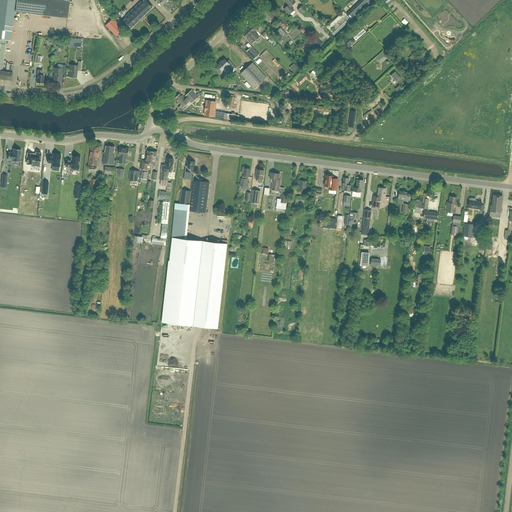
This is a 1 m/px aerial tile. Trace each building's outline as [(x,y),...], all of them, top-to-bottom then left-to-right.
[(0,72),(0,71),(0,69),(2,69),(5,40),(10,41),(15,0),(0,0),(0,71),(0,72)] [(69,0),(67,0),(16,0),(15,12),(67,18),(69,0)] [(152,8),(145,0),(141,4),(140,3),(126,17),(127,18),(124,21),(131,28),(152,8)] [(289,15),(294,10),(290,7),(295,3),(293,0),(283,0),(288,5),(284,9),(289,15)] [(368,0),(362,0),(359,3),(364,9),(371,2),(368,0)] [(301,15),(307,10),(302,5),(297,10),(301,15)] [(269,12),(267,11),(264,14),(265,15),(264,16),(270,22),(275,17),(273,15),(274,14),(272,12),(271,12),(269,11),(269,12)] [(351,11),(347,14),(353,20),(356,16),(351,11)] [(334,35),(351,20),(343,12),(327,27),(334,35)] [(127,34),(113,19),(106,25),(116,36),(120,32),(124,37),(127,34)] [(256,34),(254,32),(255,30),(251,26),(242,34),(246,38),(247,38),(249,40),(248,40),(252,44),(255,40),(256,41),(257,42),(258,41),(259,41),(260,39),(260,38),(259,37),(256,34)] [(287,36),(280,28),(275,33),(280,38),(283,35),(286,37),(287,36)] [(356,39),(364,32),(361,28),(352,35),(356,39)] [(319,48),(323,44),(316,37),(312,41),(319,48)] [(354,41),(350,37),(344,43),(348,47),(354,41)] [(408,41),(404,44),(408,48),(411,45),(413,44),(409,39),(408,41)] [(254,60),(259,55),(252,47),(246,52),(254,60)] [(383,54),(378,59),(381,63),(386,58),(383,54)] [(227,63),(224,60),(222,62),(221,61),(219,63),(220,64),(217,66),(218,67),(216,69),(220,74),(223,72),(222,71),(225,68),(225,69),(227,67),(232,72),(236,69),(229,61),(227,63)] [(80,68),(81,62),(78,61),(77,66),(69,65),(68,69),(69,69),(68,77),(76,78),(77,68),(80,68)] [(254,89),(266,77),(253,63),(240,74),(254,89)] [(65,71),(65,65),(62,65),(62,69),(53,68),(53,72),(54,73),(53,80),(60,81),(62,71),(65,71)] [(0,72),(0,71),(0,78),(11,80),(12,73),(0,71),(0,72)] [(395,72),(391,76),(396,82),(401,78),(395,72)] [(319,87),(322,95),(334,91),(331,83),(319,87)] [(193,102),(198,97),(191,90),(186,95),(187,96),(185,98),(183,96),(182,97),(180,94),(176,98),(178,100),(177,101),(183,107),(189,102),(188,102),(190,99),(193,102)] [(204,116),(214,117),(216,102),(206,100),(204,116)] [(111,146),(106,146),(106,147),(105,147),(105,150),(105,152),(104,152),(103,163),(114,164),(115,153),(114,153),(115,147),(114,147),(113,146),(111,146)] [(99,157),(99,151),(98,151),(99,148),(91,147),(89,160),(89,164),(97,165),(97,161),(98,157),(99,157)] [(128,149),(120,147),(120,148),(119,156),(121,156),(120,163),(125,163),(126,157),(127,157),(128,149)] [(13,149),(13,152),(9,152),(8,160),(12,160),(12,161),(20,162),(20,161),(21,150),(13,149)] [(27,152),(26,163),(31,164),(32,159),(35,159),(35,160),(40,161),(41,152),(40,152),(40,151),(37,151),(36,151),(36,154),(32,154),(32,153),(27,152)] [(153,152),(153,151),(147,151),(146,161),(143,160),(141,170),(146,171),(146,166),(151,166),(153,152)] [(51,157),(48,156),(47,163),(52,163),(52,166),(60,166),(61,155),(53,154),(53,157),(51,157)] [(71,167),(71,170),(79,171),(80,156),(77,156),(77,157),(72,156),(72,160),(67,160),(66,166),(71,167)] [(168,181),(169,172),(171,173),(172,169),(172,167),(173,159),(167,158),(166,166),(162,165),(160,180),(168,181)] [(193,180),(195,161),(187,160),(186,167),(185,166),(184,179),(192,180),(193,180)] [(249,177),(250,169),(248,169),(248,168),(242,167),(242,173),(243,173),(243,176),(242,179),(241,179),(240,186),(247,187),(248,179),(247,179),(247,177),(249,177)] [(138,182),(139,171),(130,170),(129,181),(138,182)] [(262,184),(264,171),(256,170),(255,179),(257,179),(257,183),(262,184)] [(286,203),(287,194),(284,194),(285,189),(284,188),(279,188),(280,180),(279,180),(280,174),(270,173),(269,179),(272,179),(271,190),(279,191),(279,192),(279,193),(280,194),(281,194),(280,202),(286,203)] [(336,190),(338,180),(333,179),(333,177),(326,176),(324,186),(329,186),(329,189),(336,190)] [(350,191),(351,185),(348,185),(349,178),(343,178),(342,190),(350,191)] [(90,179),(89,189),(96,190),(98,180),(90,179)] [(362,188),(363,180),(357,179),(356,188),(354,187),(354,192),(362,193),(362,188)] [(187,211),(206,213),(209,183),(192,180),(191,191),(182,190),(180,204),(175,203),(173,218),(187,219),(187,211)] [(305,191),(307,182),(301,181),(301,183),(299,183),(298,190),(305,191)] [(168,224),(172,183),(167,182),(166,192),(159,191),(158,199),(164,200),(161,223),(168,224)] [(384,202),(386,189),(379,188),(377,197),(373,197),(372,207),(379,208),(380,202),(384,202)] [(259,204),(260,191),(252,190),(250,203),(259,204)] [(410,201),(411,194),(407,194),(407,192),(399,191),(398,200),(404,200),(410,201)] [(416,200),(415,207),(421,208),(427,209),(428,199),(426,199),(427,194),(420,193),(420,200),(416,200)] [(501,213),(502,201),(501,200),(502,196),(493,195),(492,205),(491,205),(490,212),(501,213)] [(303,209),(305,198),(296,196),(294,207),(303,209)] [(446,211),(454,212),(456,198),(450,197),(449,203),(447,203),(446,211)] [(481,209),(482,202),(476,201),(476,200),(475,199),(470,198),(469,199),(468,208),(481,209)] [(437,220),(438,212),(424,211),(423,218),(426,219),(426,222),(430,223),(430,219),(437,220)] [(356,222),(353,222),(354,218),(357,219),(358,213),(350,212),(349,221),(348,226),(356,227),(356,222)] [(453,215),(452,222),(460,223),(461,216),(453,215)] [(292,228),(294,218),(287,217),(286,227),(285,233),(291,234),(292,228)] [(472,238),(474,225),(465,223),(463,236),(464,237),(463,242),(470,243),(471,237),(472,238)] [(172,238),(163,322),(192,326),(202,241),(172,238)] [(362,252),(361,265),(368,266),(369,253),(362,252)] [(418,274),(417,287),(426,287),(428,275),(418,274)]
